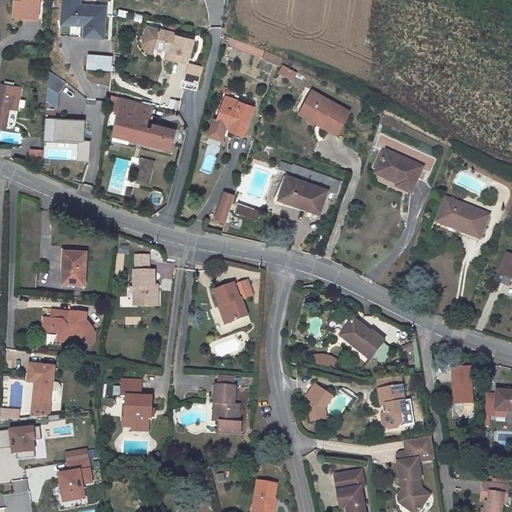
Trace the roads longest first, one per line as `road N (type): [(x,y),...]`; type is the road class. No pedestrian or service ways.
road 1 (residential): [(0,167),(137,226),(289,261)]
road 2 (residential): [(289,261),(272,357),(306,511)]
road 3 (residential): [(289,261),(511,354)]
